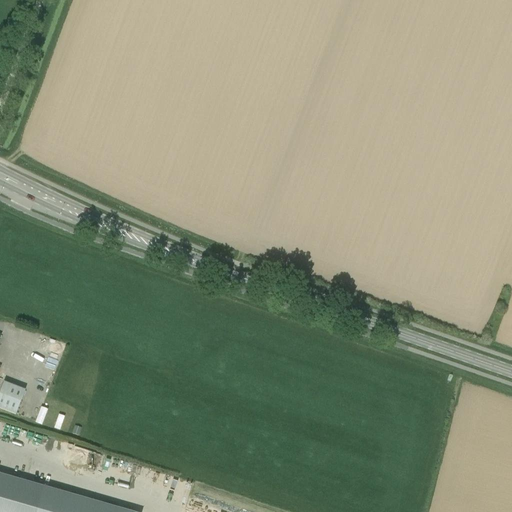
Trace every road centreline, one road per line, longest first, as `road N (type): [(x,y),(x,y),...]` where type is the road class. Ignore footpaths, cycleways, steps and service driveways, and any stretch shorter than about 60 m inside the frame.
road 1 (primary): [(511,375),(189,258)]
road 2 (unclassified): [(174,28),(207,51),(222,87),(189,258)]
road 3 (unclassified): [(189,258),(164,331),(150,340),(126,342),(0,298)]
road 4 (primary): [(189,258),(0,178)]
